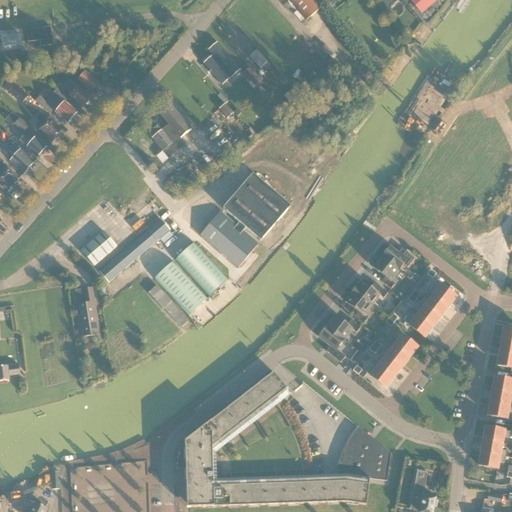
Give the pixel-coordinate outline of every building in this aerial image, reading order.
[(287,0),(307,22),(324,7),(318,0),(287,0)] [(409,0),(418,10),(430,0),(409,0)] [(28,42),(40,41),(41,47),(53,46),(51,28),(27,31),(28,42)] [(214,76),(222,86),(241,70),(218,42),(208,50),(213,56),(204,64),(209,70),(207,71),(209,75),(212,73),(214,76)] [(250,58),(260,70),(262,68),(265,71),(270,66),(257,51),(250,58)] [(243,74),(255,87),(262,81),(250,67),(243,74)] [(86,72),(74,85),(70,81),(64,87),(71,94),(70,96),(83,108),(91,99),(77,87),(81,83),(92,92),(99,84),(86,72)] [(3,89),(22,105),(29,96),(10,80),(3,89)] [(351,103),(331,80),(316,92),(335,115),(351,103)] [(65,102),(67,100),(57,91),(47,103),(49,104),(53,107),(55,109),(58,111),(56,113),(68,124),(69,123),(71,121),(78,113),(65,102)] [(289,102),(294,98),(289,92),(284,96),(289,102)] [(335,115),(316,92),(301,105),(320,128),(335,115)] [(47,103),(40,97),(36,102),(50,114),(54,110),(50,105),(47,103)] [(224,104),(220,108),(221,109),(228,117),(232,113),(224,104)] [(192,130),(184,121),(171,105),(160,114),(169,125),(162,131),(158,127),(150,133),(154,138),(153,139),(164,151),(162,152),(169,160),(175,155),(186,145),(181,139),(173,129),(181,139),(192,130)] [(320,128),(301,105),(285,118),(304,141),(320,128)] [(12,112),(6,120),(13,126),(14,125),(23,133),(29,126),(20,118),(20,119),(12,112)] [(38,124),(42,127),(38,131),(53,142),(63,130),(41,113),(36,118),(40,122),(38,124)] [(304,141),(285,118),(270,131),(289,154),(304,141)] [(289,154),(270,131),(254,143),(274,166),(289,154)] [(47,148),(35,138),(30,133),(28,136),(25,134),(19,141),(39,157),(43,153),(44,153),(46,150),(46,149),(47,148)] [(29,169),(35,163),(13,144),(8,150),(15,156),(11,162),(25,174),(26,173),(27,173),(29,171),(29,169)] [(0,181),(10,190),(11,190),(13,189),(15,187),(14,186),(20,179),(3,165),(0,168),(0,174),(0,175),(0,181)] [(239,223),(237,226),(243,231),(246,229),(261,242),(291,207),(253,174),(223,209),(239,223)] [(243,231),(237,226),(221,212),(200,235),(239,268),(259,244),(243,231)] [(109,283),(171,231),(161,220),(100,272),(109,283)] [(94,266),(117,247),(104,232),(81,251),(94,266)] [(209,298),(229,280),(194,243),(175,262),(209,298)] [(390,247),(382,258),(399,271),(403,265),(408,268),(415,259),(405,252),(402,256),(390,247)] [(385,277),(381,282),(391,290),(395,284),(391,281),(399,271),(382,258),(374,268),(385,277)] [(208,299),(175,262),(155,280),(189,316),(208,299)] [(437,274),(431,270),(427,275),(433,279),(437,274)] [(415,283),(419,278),(414,274),(410,279),(415,283)] [(388,294),(378,286),(374,291),(363,282),(360,286),(359,285),(353,291),(371,306),(379,295),(384,299),(388,294)] [(433,296),(448,308),(456,297),(436,282),(432,287),(437,291),(433,296)] [(100,335),(95,302),(94,302),(92,289),(84,290),(86,304),(77,305),(83,338),(100,335)] [(169,332),(184,319),(157,290),(142,303),(169,332)] [(358,312),(354,317),(364,324),(367,319),(363,316),(371,306),(353,291),(348,298),(349,299),(346,303),(358,312)] [(415,291),(411,296),(417,300),(420,295),(415,291)] [(413,304),(417,300),(411,296),(408,300),(413,304)] [(424,298),(420,303),(440,318),(448,308),(433,296),(429,302),(424,298)] [(422,311),(418,316),(432,328),(440,318),(420,303),(417,307),(422,311)] [(393,314),(389,318),(395,323),(398,318),(393,314)] [(347,326),(336,316),(327,327),(344,340),(352,330),(356,333),(360,328),(351,321),(347,326)] [(424,338),(432,328),(418,316),(414,322),(409,318),(405,323),(424,338)] [(395,323),(389,318),(385,323),(391,327),(395,323)] [(336,350),(344,340),(327,327),(319,337),(331,346),(326,352),(340,363),(345,357),(336,350)] [(511,329),(504,328),(502,341),(511,342),(511,329)] [(399,341),(395,346),(409,358),(417,348),(397,332),(394,337),(399,341)] [(376,341),(372,346),(378,350),(382,346),(376,341)] [(511,342),(502,341),(500,353),(511,355),(511,342)] [(374,355),(378,350),(372,346),(369,350),(374,355)] [(382,352),(402,368),(409,358),(395,346),(391,351),(386,347),(382,352)] [(383,361),(379,366),(394,378),(402,368),(382,352),(378,357),(383,361)] [(511,355),(500,353),(497,366),(511,368),(511,355)] [(20,372),(19,366),(7,367),(7,366),(0,367),(0,381),(9,380),(9,374),(20,372)] [(386,388),(394,378),(379,366),(375,371),(370,368),(366,373),(386,388)] [(362,371),(357,367),(353,371),(358,376),(362,371)] [(370,480),(387,481),(391,454),(358,427),(353,433),(350,438),(346,445),(344,451),(341,457),(339,464),(337,471),(348,473),(348,475),(217,479),(216,453),(291,394),(274,373),(185,441),(183,442),(180,447),(178,454),(177,460),(177,467),(185,467),(187,508),(345,502),(366,505),(369,484),(370,480)] [(493,391),(511,394),(511,388),(511,380),(495,378),(493,391)] [(493,391),(490,403),(511,406),(511,400),(510,401),(511,394),(493,391)] [(511,413),(511,406),(490,403),(488,416),(506,419),(508,412),(511,413)] [(486,428),(483,441),(502,444),(503,438),(509,439),(510,432),(486,428)] [(483,441),(481,453),(506,458),(507,452),(501,451),(502,444),(483,441)] [(506,458),(481,453),(479,466),(497,469),(498,462),(504,463),(506,458)] [(60,473),(60,468),(51,468),(51,473),(50,473),(51,490),(61,489),(60,473)] [(417,470),(410,509),(420,511),(419,511),(434,511),(437,498),(423,495),(428,473),(417,470)] [(46,511),(48,509),(46,508),(49,503),(41,499),(44,492),(37,488),(30,501),(36,503),(31,511),(46,511)] [(502,496),(488,494),(487,501),(500,504),(502,496)]
